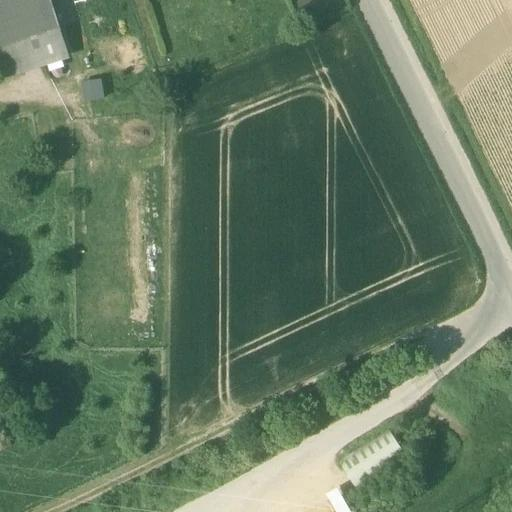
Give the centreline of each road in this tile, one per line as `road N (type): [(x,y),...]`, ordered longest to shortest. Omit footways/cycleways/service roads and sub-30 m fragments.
road 1 (track): [(477,310),(55,511)]
road 2 (unclassified): [(367,0),(511,293)]
